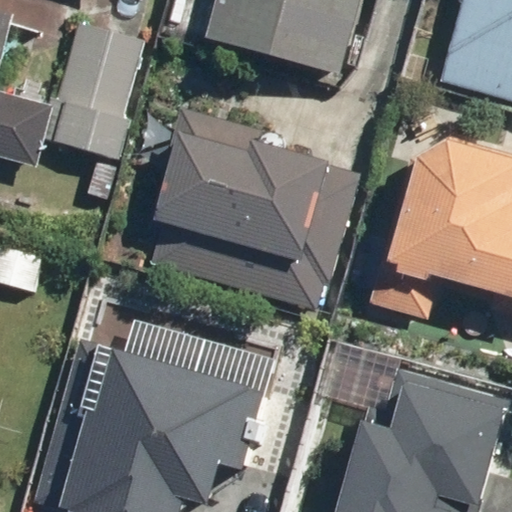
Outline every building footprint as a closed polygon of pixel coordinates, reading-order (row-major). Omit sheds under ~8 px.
[(224,0),(213,40),(349,77),(369,0),(224,0)] [(511,0),(470,0),(445,83),(511,103),(511,0)] [(22,19),(0,12),(0,159),(44,171),(61,108),(2,92),(22,19)] [(272,132),(187,109),(155,223),(166,226),(155,266),(324,313),(330,290),(336,292),(369,175),(268,147),(272,132)] [(511,156),(455,140),(416,162),(375,306),(511,343),(511,156)] [(55,257),(1,240),(0,243),(0,287),(42,301),(55,257)] [(277,400),(85,339),(33,503),(60,511),(195,511),(197,508),(211,511),(220,511),(233,472),(252,478),(277,400)] [(405,433),(371,424),(346,511),(494,511),(511,449),(511,410),(419,385),(405,433)]
